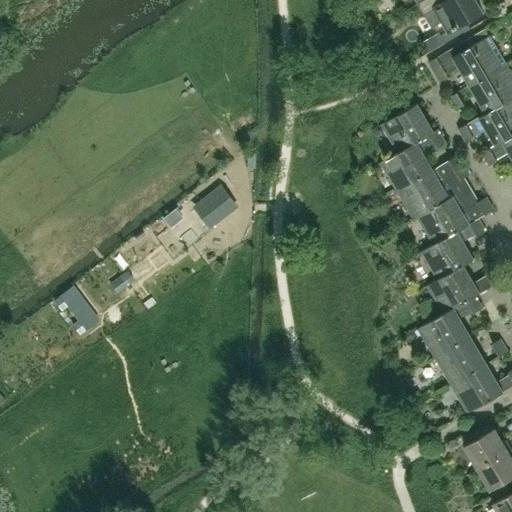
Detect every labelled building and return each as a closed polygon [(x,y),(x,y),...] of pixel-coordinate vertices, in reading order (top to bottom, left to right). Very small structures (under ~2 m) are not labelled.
[(482,12),(474,0),(423,0),(417,4),(423,15),(425,14),(432,27),(441,22),(447,31),(442,34),(446,42),(470,28),(466,21),(482,12)] [(470,85),(506,64),(489,36),(488,37),(484,29),(465,40),(470,47),(462,52),(458,45),(428,62),(440,82),(448,77),(447,74),(459,67),(470,85)] [(485,112),(479,116),(479,117),(511,97),(511,74),(506,64),(470,85),(485,112)] [(465,105),(457,92),(448,97),(456,110),(465,105)] [(486,129),(495,145),(511,135),(511,97),(479,117),(479,116),(467,123),(474,136),(486,129)] [(430,136),(436,146),(436,147),(445,142),(437,129),(434,131),(418,103),(382,124),(398,152),(399,154),(418,143),(430,136)] [(474,136),(467,123),(458,129),(466,141),(474,136)] [(496,158),(508,151),(511,157),(511,135),(495,145),(490,148),(481,153),(489,166),(498,160),(496,158)] [(424,153),(436,146),(430,136),(418,143),(399,154),(398,152),(380,162),(397,191),(433,169),(424,153)] [(461,162),(457,155),(445,162),(449,170),(461,162)] [(450,197),(440,180),(455,171),(460,180),(465,178),(469,176),(461,162),(449,170),(445,162),(433,169),(397,191),(413,219),(417,217),(450,197)] [(479,201),(465,178),(460,180),(455,171),(440,180),(450,197),(452,195),(463,214),(476,206),(481,216),(493,209),(486,197),(479,201)] [(203,229),(232,206),(219,188),(195,207),(196,209),(191,213),(203,229)] [(481,216),(476,206),(463,214),(452,195),(450,197),(417,217),(433,243),(478,218),(481,216)] [(474,259),(463,241),(475,234),(477,237),(486,232),(478,218),(433,243),(421,250),(437,278),(438,279),(463,264),(464,265),(474,259)] [(143,257),(126,269),(134,280),(136,283),(153,270),(143,257)] [(427,285),(443,313),(475,295),(480,293),(464,265),(463,264),(438,279),(437,278),(427,285)] [(501,280),(494,268),(485,273),(493,285),(501,280)] [(126,269),(108,282),(116,293),(134,280),(126,269)] [(475,295),(443,313),(418,328),(434,357),(471,335),(460,318),(472,311),(474,313),(483,308),(475,295)] [(435,357),(451,385),(487,363),(471,335),(434,357),(435,357)] [(500,339),(492,344),(499,357),(508,352),(500,339)] [(451,385),(467,413),(511,387),(511,369),(508,372),(510,374),(498,382),(487,363),(451,385)] [(465,445),(477,467),(508,449),(495,427),(494,428),(491,422),(469,435),(472,440),(465,445)] [(491,489),(494,487),(497,493),(511,484),(511,455),(508,449),(477,467),(491,489)] [(500,498),(493,502),(499,511),(511,511),(511,484),(497,493),(500,498)]
